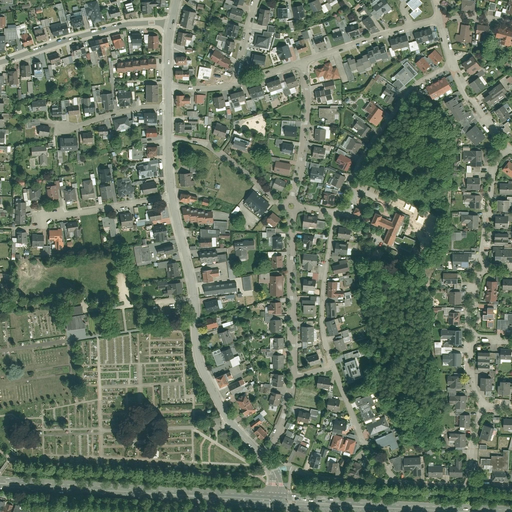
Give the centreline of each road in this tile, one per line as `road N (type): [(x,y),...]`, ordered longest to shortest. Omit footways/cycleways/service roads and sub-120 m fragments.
road 1 (tertiary): [(260,453),(201,367),(172,197)]
road 2 (tertiary): [(275,499),(0,481)]
road 3 (tertiary): [(504,511),(275,499)]
road 4 (residential): [(450,64),(398,102),(336,211)]
road 5 (residential): [(0,62),(78,35),(170,24)]
road 6 (residential): [(293,378),(292,206)]
road 7 (residential): [(336,211),(322,300),(334,367)]
road 8 (residential): [(292,206),(307,120),(302,62)]
road 9 (residential): [(168,137),(213,146),(292,206)]
road 10 (residential): [(302,62),(439,19)]
road 11 (residential): [(334,367),(359,433),(398,484)]
road 12 (residential): [(172,197),(41,217)]
road 13 (residential): [(479,266),(490,175),(507,147)]
